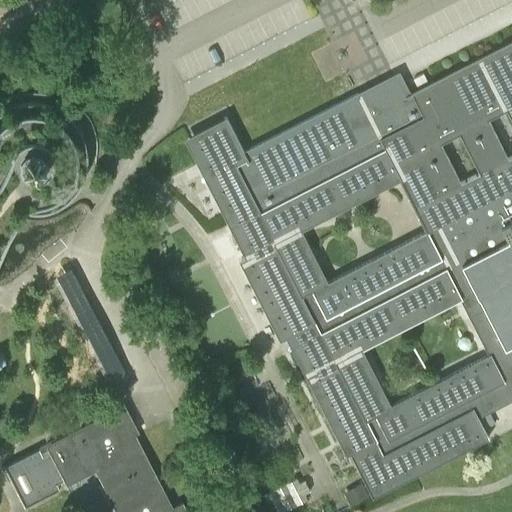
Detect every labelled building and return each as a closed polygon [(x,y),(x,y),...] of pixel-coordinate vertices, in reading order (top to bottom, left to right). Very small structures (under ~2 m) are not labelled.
[(225,0),(197,0),(202,11),(225,0)] [(511,42),(407,97),(397,77),(372,90),(374,94),(361,101),(357,93),(243,151),(225,116),(224,117),(225,120),(190,139),(248,253),(240,258),(282,338),(289,334),(369,490),(483,433),(471,408),(511,387),(511,42)] [(0,370),(2,369),(5,366),(6,361),(6,356),(3,352),(0,349),(0,250),(7,235),(9,231),(19,214),(22,209),(29,210),(36,211),(44,210),(52,208),(59,205),(65,201),(67,199),(72,194),(73,193),(80,182),(85,170),(87,157),(86,150),(85,144),(83,136),(80,131),(75,124),(69,117),(64,113),(62,112),(58,109),(53,107),(46,105),(44,104),(35,103),(34,103),(25,103),(23,103),(18,104),(14,106),(9,108),(6,110),(0,113),(0,370)] [(130,424),(121,406),(124,404),(124,403),(107,412),(106,411),(103,412),(104,413),(45,444),(48,450),(41,453),(38,448),(1,467),(8,480),(10,479),(24,506),(59,488),(56,483),(63,479),(66,484),(67,484),(65,480),(97,464),(121,511),(187,511),(182,500),(172,505),(135,433),(127,437),(122,428),(130,424)] [(262,493),(271,511),(278,511),(307,498),(304,492),(310,489),(305,479),(299,482),(296,477),(262,493)] [(349,505),(368,495),(361,482),(342,492),(349,505)]
